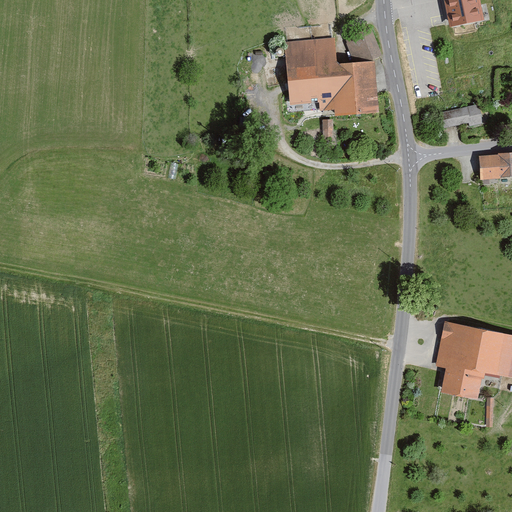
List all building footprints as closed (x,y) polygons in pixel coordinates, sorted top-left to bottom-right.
[(441,0),(446,27),(484,21),(480,0),(441,0)] [(335,38),(283,43),(288,108),(318,106),(337,110),(338,119),(380,115),(376,61),(338,64),(335,38)] [(448,130),(484,120),(479,103),(443,112),(448,130)] [(334,137),(335,119),(324,119),(324,136),(334,137)] [(498,158),(480,158),(481,181),(511,180),(511,154),(498,156),(498,158)] [(511,336),(443,323),(434,367),(446,370),(441,395),(477,402),(482,380),(485,380),(486,375),(511,379),(511,336)]
